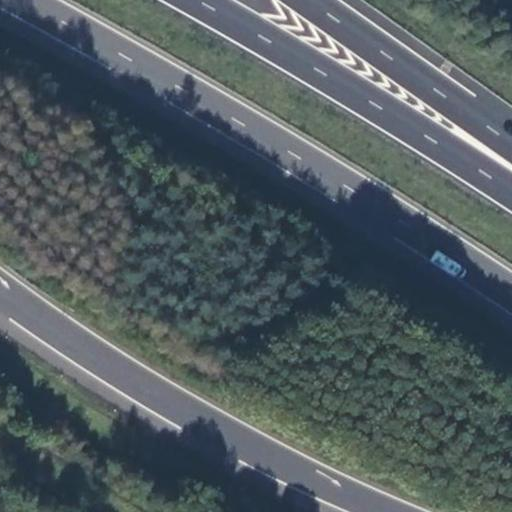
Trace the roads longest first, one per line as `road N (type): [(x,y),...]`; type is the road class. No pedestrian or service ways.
road 1 (trunk): [(18,0),(286,152),(511,296)]
road 2 (motorway): [(0,290),(183,413),(379,511)]
road 3 (trunk): [(511,195),(189,0)]
road 4 (motorway): [(511,152),(305,0)]
